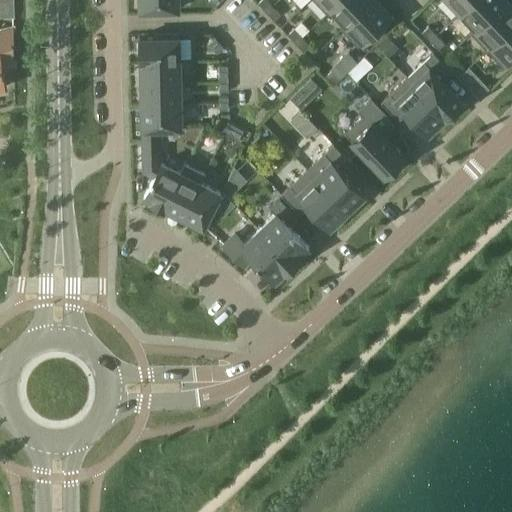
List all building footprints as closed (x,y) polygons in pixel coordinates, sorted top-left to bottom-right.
[(13,0),(0,0),(0,8),(14,8),(13,0)] [(178,0),(139,0),(140,10),(179,9),(178,0)] [(267,0),(260,0),(258,2),(266,11),(272,5),(267,0)] [(313,0),(327,13),(340,0),(313,0)] [(332,9),(346,23),(341,28),(341,29),(371,0),(340,0),(327,13),(327,14),(332,9)] [(368,36),(372,41),(395,19),(377,0),(371,0),(341,29),(358,46),(368,36)] [(449,0),(460,11),(472,0),(449,0)] [(472,0),(460,11),(475,27),(470,32),(471,33),(505,0),(472,0)] [(487,49),(511,25),(511,4),(507,0),(505,0),(471,33),(473,35),(487,49)] [(272,5),(266,11),(274,20),(280,14),(272,5)] [(14,8),(0,8),(0,16),(14,16),(14,8)] [(508,62),(511,58),(511,25),(487,49),(487,50),(493,45),(508,62)] [(0,87),(6,86),(1,63),(14,61),(13,26),(0,28),(0,87)] [(428,26),(422,31),(430,40),(436,34),(428,26)] [(294,28),(288,34),(296,42),(302,36),(294,28)] [(436,34),(430,40),(439,49),(445,43),(436,34)] [(387,35),(377,44),(390,57),(399,48),(387,35)] [(179,36),(139,37),(140,61),(179,60),(179,57),(191,57),(191,38),(179,38),(179,36)] [(302,36),(296,42),(304,51),(310,45),(302,36)] [(215,37),(208,43),(217,53),(224,47),(215,37)] [(441,78),(450,69),(433,52),(407,76),(446,117),(453,110),(463,101),(441,78)] [(179,60),(140,61),(140,62),(141,62),(141,83),(180,82),(179,60)] [(456,62),(450,68),(458,77),(464,71),(456,62)] [(227,65),(218,65),(219,78),(228,78),(227,65)] [(332,69),(326,75),(334,84),(340,78),(345,73),(337,65),(332,69)] [(355,65),(348,71),(356,80),(363,74),(355,65)] [(446,117),(407,76),(381,102),(398,119),(407,111),(428,133),(444,117),(445,118),(446,117)] [(228,78),(219,78),(219,90),(228,90),(228,78)] [(469,88),(478,98),(488,88),(479,79),(469,88)] [(180,82),(141,83),(142,104),(180,103),(180,82)] [(297,90),(290,97),(299,106),(306,99),(297,90)] [(228,96),(219,97),(219,109),(228,109),(228,96)] [(391,174),(403,162),(401,159),(404,155),(383,133),(395,122),(371,97),(366,102),(358,110),(363,115),(352,125),(345,133),(363,152),(360,154),(372,167),(375,164),(385,174),(388,171),(391,174)] [(180,103),(142,104),(142,128),(143,128),(143,139),(159,139),(158,128),(181,127),(180,103)] [(228,122),(222,133),(230,137),(236,126),(228,122)] [(236,126),(230,137),(238,141),(244,129),(236,126)] [(154,175),(144,196),(151,199),(150,200),(164,207),(186,163),(185,163),(180,171),(159,161),(159,139),(143,139),(144,170),(154,175)] [(343,171),(352,163),(333,144),(308,168),(347,210),(364,194),(343,171)] [(186,163),(164,207),(165,207),(183,216),(205,173),(186,163)] [(308,168),(281,193),(299,213),(308,204),(330,227),(332,224),(335,227),(347,215),(345,212),(347,210),(308,168)] [(205,173),(183,216),(203,226),(221,192),(201,182),(206,174),(205,173)] [(229,196),(239,186),(229,176),(222,190),(229,196)] [(275,213),(259,228),(293,263),(301,255),(301,254),(309,246),(287,224),(296,215),(280,198),(270,208),(275,213)] [(234,233),(223,244),(233,254),(244,265),(253,256),(274,279),(283,271),(283,272),(293,263),(259,228),(243,243),(234,233)]
